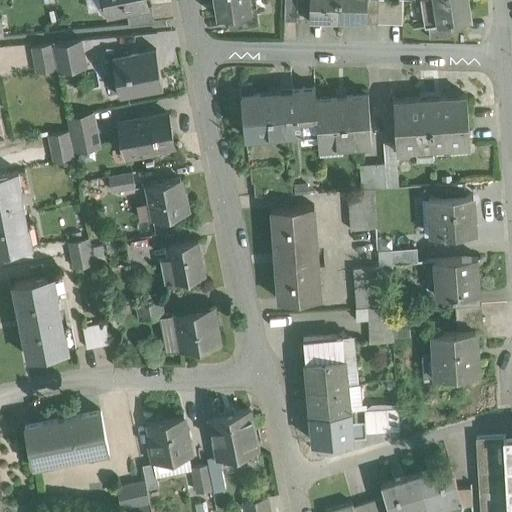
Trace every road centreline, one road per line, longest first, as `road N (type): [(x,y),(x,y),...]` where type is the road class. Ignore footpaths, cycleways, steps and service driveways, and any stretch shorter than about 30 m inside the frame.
road 1 (residential): [(198,52),(249,332),(269,377)]
road 2 (residential): [(198,52),(501,59)]
road 3 (residential): [(0,397),(133,376),(269,377)]
road 4 (residential): [(501,59),(511,219)]
